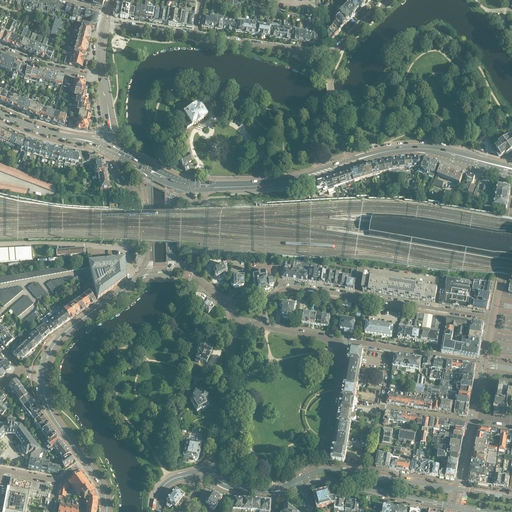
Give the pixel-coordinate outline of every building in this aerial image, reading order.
[(46,0),(43,0),(41,6),(40,12),(41,13),(43,13),(44,13),(45,11),(42,10),(43,7),(46,8),(48,0),(46,0)] [(348,2),(349,3),(358,12),(363,7),(356,0),(347,0),(348,2)] [(122,6),(120,16),(120,18),(121,18),(125,18),(128,19),(128,18),(129,17),(128,17),(130,8),(129,8),(130,6),(129,6),(129,2),(123,1),(123,3),(122,6)] [(117,2),(116,6),(113,15),(114,16),(115,17),(117,18),(118,17),(118,16),(120,16),(122,6),(123,3),(117,2)] [(346,6),(344,8),(353,17),(355,15),(358,12),(349,3),(348,2),(344,5),(346,6)] [(136,9),(135,19),(135,20),(145,21),(147,9),(147,8),(141,7),(141,6),(137,5),(137,7),(136,9)] [(147,9),(145,21),(148,22),(149,22),(150,23),(151,23),(152,23),(152,22),(153,22),(154,10),(152,10),(153,7),(151,7),(147,7),(147,9)] [(337,12),(339,13),(338,13),(339,14),(347,22),(347,21),(348,22),(353,17),(344,8),(343,7),(337,12)] [(152,22),(152,23),(152,22),(159,23),(161,8),(159,8),(155,8),(154,10),(153,22),(152,22)] [(171,12),(168,26),(177,27),(179,13),(179,11),(175,10),(171,10),(170,12),(171,12)] [(88,23),(87,25),(89,26),(93,27),(94,27),(96,28),(100,16),(99,15),(91,12),(89,20),(88,23)] [(186,28),(192,29),(195,13),(194,13),(194,12),(190,12),(190,15),(188,15),(186,28)] [(223,27),(222,30),(226,31),(226,32),(227,33),(229,33),(230,32),(231,32),(231,31),(235,32),(235,28),(236,28),(237,22),(226,20),(227,14),(224,13),(223,17),(223,20),(222,27),(223,27)] [(334,18),(335,19),(336,20),(343,27),(348,22),(347,21),(347,22),(339,14),(334,18)] [(201,27),(202,27),(208,28),(210,18),(210,15),(208,16),(208,18),(204,17),(203,17),(201,27)] [(210,18),(208,28),(215,29),(216,19),(217,16),(210,15),(210,18)] [(216,19),(215,29),(221,30),(222,30),(223,27),(222,27),(223,20),(223,17),(217,16),(216,19)] [(0,28),(0,42),(1,43),(5,33),(6,31),(4,30),(9,19),(5,17),(0,28)] [(57,38),(59,31),(62,19),(61,18),(57,17),(56,17),(51,33),(47,32),(47,33),(52,36),(57,38)] [(331,24),(332,25),(333,26),(339,32),(341,30),(341,29),(343,27),(336,20),(335,19),(330,23),(331,24)] [(244,23),(242,34),(242,33),(249,34),(249,35),(250,24),(251,20),(249,20),(248,24),(244,23)] [(250,24),(249,35),(256,36),(256,35),(257,25),(258,22),(252,21),(252,20),(251,20),(250,24)] [(257,25),(256,35),(260,36),(261,37),(260,37),(261,38),(263,39),(264,37),(265,37),(269,37),(269,38),(271,27),(271,26),(271,25),(272,23),(270,23),(270,20),(266,20),(265,25),(258,23),(258,25),(257,25)] [(5,33),(1,43),(8,46),(8,45),(8,44),(11,36),(17,22),(14,21),(9,32),(6,31),(5,33)] [(235,28),(235,32),(235,33),(242,34),(244,23),(237,22),(236,28),(235,28)] [(285,29),(283,40),(290,41),(290,39),(291,40),(292,31),(288,30),(288,28),(287,27),(288,22),(286,22),(285,28),(285,29)] [(8,44),(8,45),(10,46),(11,47),(12,48),(13,47),(14,47),(18,36),(16,35),(20,25),(16,23),(11,36),(8,44)] [(77,26),(76,29),(91,33),(91,32),(92,32),(92,31),(93,31),(94,27),(93,27),(89,26),(87,25),(83,24),(82,24),(80,23),(79,26),(77,26)] [(271,27),(269,38),(276,39),(278,28),(279,24),(272,23),(272,26),(271,26),(271,27)] [(299,32),(298,42),(304,43),(306,33),(306,30),(305,30),(302,29),(303,24),(300,23),(300,29),(299,32)] [(328,28),(328,30),(329,40),(330,40),(331,42),(332,42),(335,39),(335,38),(339,34),(339,33),(339,32),(333,26),(332,25),(331,24),(331,25),(328,28)] [(18,36),(14,47),(14,48),(16,49),(17,49),(20,50),(23,40),(28,28),(26,27),(25,29),(24,28),(21,37),(18,36)] [(278,28),(276,39),(283,40),(285,29),(285,28),(278,27),(278,28)] [(23,40),(20,50),(22,50),(22,51),(26,53),(26,52),(30,43),(30,41),(28,40),(32,29),(28,28),(23,40)] [(291,40),(291,41),(297,42),(298,42),(299,32),(300,29),(293,28),(292,31),(291,40)] [(91,33),(76,29),(75,29),(74,32),(77,32),(77,35),(89,39),(91,33)] [(30,43),(26,52),(28,53),(29,54),(31,55),(32,54),(36,43),(34,42),(36,35),(35,35),(36,33),(34,32),(33,34),(30,41),(30,43)] [(36,43),(32,54),(34,55),(33,56),(38,57),(42,45),(40,44),(42,37),(43,36),(40,34),(36,43)] [(76,38),(75,41),(88,45),(88,43),(89,44),(90,41),(89,41),(90,39),(89,39),(77,35),(74,34),(73,38),(76,38)] [(46,37),(42,45),(38,57),(40,57),(41,58),(43,59),(44,59),(48,50),(48,48),(46,47),(49,38),(46,37)] [(70,47),(86,51),(88,45),(75,41),(74,44),(71,43),(71,44),(63,42),(62,45),(66,46),(70,47)] [(66,48),(70,49),(70,50),(73,50),(72,53),(74,54),(85,57),(85,56),(86,56),(86,54),(86,53),(86,52),(86,51),(70,47),(66,46),(66,48)] [(48,50),(44,59),(45,59),(47,59),(47,60),(50,61),(51,61),(52,59),(53,59),(54,55),(53,54),(55,49),(54,49),(52,48),(49,47),(48,48),(48,50)] [(64,51),(63,54),(69,55),(69,56),(68,58),(66,57),(64,63),(65,63),(64,64),(71,66),(71,64),(82,67),(83,63),(84,62),(85,60),(84,59),(85,57),(74,54),(72,53),(64,51)] [(7,67),(5,71),(11,73),(12,71),(15,62),(14,61),(13,60),(12,61),(7,58),(5,63),(6,64),(5,66),(7,67)] [(15,62),(12,71),(11,73),(14,74),(12,78),(12,79),(11,80),(13,80),(11,85),(14,85),(17,76),(18,75),(18,73),(21,65),(18,63),(18,62),(17,62),(15,62)] [(18,73),(18,75),(17,76),(21,78),(22,76),(25,77),(27,68),(28,67),(25,66),(24,65),(23,64),(22,65),(21,65),(18,73)] [(25,77),(25,78),(24,80),(30,81),(31,79),(33,69),(30,69),(30,67),(28,67),(27,68),(25,77)] [(33,69),(31,79),(30,81),(36,83),(36,80),(38,71),(34,70),(33,69)] [(38,71),(36,80),(36,83),(35,85),(42,86),(42,84),(43,82),(45,72),(44,72),(41,71),(38,71)] [(45,72),(43,82),(42,84),(49,86),(49,83),(51,74),(47,73),(45,72)] [(51,74),(49,83),(49,86),(55,87),(55,85),(57,75),(54,74),(51,74)] [(57,75),(55,85),(55,87),(61,89),(62,86),(64,78),(64,77),(60,76),(57,75)] [(75,80),(72,90),(87,93),(87,92),(86,92),(87,88),(85,87),(86,81),(75,79),(75,80)] [(74,96),(74,97),(77,98),(88,100),(89,95),(86,95),(87,93),(72,90),(70,89),(70,92),(75,93),(74,96)] [(2,92),(0,97),(0,102),(0,103),(1,103),(2,103),(4,104),(8,94),(9,92),(3,90),(2,92)] [(8,94),(4,104),(5,105),(6,105),(7,106),(8,105),(10,106),(14,95),(9,92),(8,94)] [(14,95),(10,106),(10,107),(12,108),(13,108),(15,109),(19,98),(20,97),(14,95)] [(76,100),(75,104),(78,105),(89,107),(90,102),(88,102),(88,100),(77,98),(74,97),(72,96),(71,99),(76,100)] [(19,98),(15,109),(16,109),(16,110),(18,110),(19,110),(21,111),(25,101),(26,99),(20,97),(19,98)] [(25,101),(21,111),(22,111),(22,112),(25,113),(25,112),(27,113),(31,104),(32,102),(32,101),(26,99),(25,101)] [(32,102),(31,104),(27,113),(28,113),(28,114),(30,115),(31,115),(33,116),(38,104),(32,102)] [(38,104),(33,116),(34,116),(34,117),(36,118),(37,117),(39,118),(39,119),(40,119),(42,109),(43,107),(44,103),(38,102),(38,104)] [(77,111),(91,114),(92,110),(89,109),(89,107),(78,105),(75,104),(73,103),(73,107),(76,107),(75,111),(77,111)] [(184,113),(179,116),(184,124),(182,126),(181,125),(179,126),(180,128),(178,129),(179,142),(178,143),(178,146),(179,146),(179,155),(186,152),(186,142),(184,141),(183,132),(184,130),(185,129),(186,128),(187,129),(192,126),(196,123),(198,125),(204,120),(203,118),(208,116),(205,111),(208,109),(207,107),(204,109),(200,103),(184,112),(184,113)] [(42,109),(40,119),(40,120),(42,121),(43,120),(45,120),(49,108),(43,107),(42,109)] [(49,108),(45,120),(45,121),(46,122),(48,122),(49,122),(51,122),(55,110),(49,108)] [(55,110),(51,122),(51,123),(52,123),(52,124),(54,124),(55,124),(57,124),(61,112),(55,110)] [(91,114),(77,111),(75,111),(74,114),(79,115),(78,118),(89,121),(91,114)] [(61,112),(57,124),(58,126),(60,126),(61,126),(63,126),(64,126),(67,114),(61,112)] [(75,123),(74,129),(80,131),(80,130),(87,132),(88,126),(91,127),(92,122),(89,121),(78,118),(73,117),(73,120),(76,121),(77,120),(78,120),(78,123),(75,123)] [(7,131),(3,141),(2,143),(7,145),(8,143),(13,134),(11,133),(11,132),(9,131),(8,132),(7,131)] [(13,134),(8,143),(7,145),(13,148),(14,146),(18,137),(17,136),(16,135),(15,134),(14,134),(13,134)] [(18,137),(14,146),(13,148),(21,152),(21,151),(22,149),(25,139),(22,138),(22,137),(20,136),(19,137),(18,137)] [(25,139),(22,149),(21,151),(25,152),(24,157),(26,158),(27,153),(28,151),(31,141),(28,140),(28,139),(26,139),(25,140),(25,139)] [(499,152),(498,153),(497,155),(499,157),(500,157),(502,156),(506,153),(507,154),(511,151),(504,140),(499,143),(500,144),(496,147),(499,152)] [(31,141),(28,151),(27,153),(31,154),(30,156),(30,157),(30,159),(32,160),(33,155),(34,152),(37,143),(34,142),(34,141),(32,141),(31,141)] [(37,143),(34,152),(33,155),(39,156),(40,154),(43,145),(40,144),(40,143),(38,142),(37,143)] [(43,145),(40,154),(39,156),(43,157),(42,159),(42,162),(44,163),(45,158),(46,156),(49,146),(47,146),(46,145),(44,144),(43,145)] [(49,146),(46,156),(45,158),(51,160),(52,158),(55,148),(52,147),(52,146),(50,146),(49,146)] [(55,148),(52,158),(51,160),(56,161),(54,166),(57,167),(58,162),(59,160),(61,150),(59,149),(58,148),(56,148),(55,148)] [(61,150),(59,160),(58,162),(58,165),(62,165),(65,166),(65,164),(66,161),(68,151),(67,151),(65,151),(64,150),(62,149),(61,150)] [(68,151),(66,161),(65,164),(71,165),(72,162),(74,152),(73,152),(71,152),(70,151),(68,150),(68,151)] [(74,152),(72,162),(71,165),(75,165),(76,163),(78,164),(82,164),(82,161),(81,155),(81,154),(80,154),(77,153),(77,152),(74,152)] [(179,155),(178,156),(183,166),(184,166),(186,170),(186,171),(191,168),(189,163),(191,162),(188,155),(187,155),(186,152),(179,155)] [(82,155),(81,155),(82,161),(82,164),(83,164),(89,163),(91,163),(93,162),(98,161),(97,154),(92,155),(92,156),(91,156),(91,155),(89,153),(87,154),(86,155),(86,157),(84,157),(84,156),(82,155)] [(424,159),(419,173),(423,175),(423,176),(426,177),(432,162),(429,161),(429,159),(426,158),(424,159)] [(404,159),(398,160),(399,169),(400,172),(400,175),(401,180),(407,179),(406,168),(405,169),(405,159),(404,159)] [(98,161),(93,162),(91,163),(91,165),(92,169),(94,168),(105,167),(106,166),(105,164),(104,163),(104,162),(104,163),(103,160),(98,161)] [(398,160),(391,161),(392,170),(399,169),(398,160)] [(391,161),(384,163),(386,172),(392,170),(391,161)] [(434,163),(432,162),(426,177),(428,177),(429,176),(433,178),(435,175),(434,175),(439,163),(434,162),(434,163)] [(384,163),(377,164),(380,173),(386,172),(384,163)] [(377,164),(370,166),(373,176),(374,176),(375,179),(377,178),(376,176),(380,174),(380,173),(377,164)] [(442,164),(437,176),(445,178),(449,167),(442,164)] [(105,167),(94,168),(92,169),(93,173),(94,172),(95,175),(96,175),(108,173),(107,171),(108,170),(107,168),(107,167),(106,166),(105,167)] [(370,166),(364,168),(367,178),(373,176),(370,166)] [(449,167),(445,178),(452,181),(457,170),(449,167)] [(364,168),(357,170),(360,180),(367,178),(364,168)] [(357,170),(351,172),(354,182),(360,180),(357,170)] [(457,170),(452,181),(460,184),(462,177),(463,177),(464,175),(463,175),(464,173),(457,170)] [(351,172),(344,174),(347,184),(348,186),(355,184),(354,182),(351,172)] [(108,173),(96,175),(95,175),(96,179),(98,179),(99,181),(109,180),(108,177),(109,176),(109,174),(108,174),(108,173)] [(344,174),(338,176),(341,186),(342,188),(345,187),(346,190),(349,189),(348,186),(347,184),(344,174)] [(467,183),(464,191),(472,194),(474,191),(476,186),(472,185),(475,178),(468,175),(466,180),(465,180),(464,182),(467,183)] [(338,176),(331,178),(334,188),(341,186),(338,176)] [(331,178),(325,181),(328,190),(334,188),(331,178)] [(435,179),(432,185),(442,188),(444,182),(435,179)] [(109,180),(99,181),(99,182),(100,192),(106,191),(109,191),(108,189),(110,189),(109,183),(110,183),(110,181),(109,181),(109,180)] [(315,191),(315,192),(316,192),(316,193),(318,194),(319,194),(320,195),(324,193),(328,192),(328,190),(325,181),(315,184),(316,184),(314,185),(315,189),(317,188),(317,189),(316,189),(315,191)] [(494,192),(494,193),(509,195),(511,188),(510,188),(510,187),(498,185),(498,186),(496,185),(495,185),(495,186),(494,191),(494,192)] [(441,198),(444,198),(443,199),(460,202),(462,195),(455,194),(455,192),(445,190),(445,192),(442,192),(441,198)] [(509,195),(494,193),(496,193),(494,200),(508,202),(509,195)] [(474,195),(473,198),(472,204),(476,205),(478,199),(479,199),(480,197),(474,195)] [(494,200),(493,206),(506,209),(508,202),(494,200)] [(511,261),(511,234),(463,226),(437,221),(415,218),(400,216),(385,216),(373,215),(369,236),(386,239),(402,242),(422,246),(447,250),(472,255),(511,261)] [(132,263),(132,264),(136,265),(139,254),(134,253),(136,248),(131,246),(130,250),(132,250),(131,254),(133,255),(131,262),(132,262),(132,263)] [(0,262),(32,260),(31,247),(29,247),(0,248),(0,262)] [(124,259),(88,262),(89,268),(92,280),(97,300),(106,294),(105,294),(126,279),(124,259)] [(293,271),(292,280),(300,282),(301,272),(303,261),(296,261),(295,271),(293,270),(293,271)] [(301,272),(300,282),(308,283),(308,280),(309,273),(311,261),(303,261),(301,272)] [(309,281),(308,282),(317,283),(319,271),(320,263),(312,261),(309,281)] [(319,271),(317,283),(325,284),(327,269),(328,263),(321,262),(320,263),(319,271)] [(227,267),(225,264),(223,264),(213,269),(215,273),(214,274),(215,277),(217,277),(218,277),(218,278),(219,280),(220,281),(226,278),(224,274),(227,273),(225,269),(227,267)] [(283,271),(282,279),(292,280),(293,271),(293,270),(284,269),(283,271)] [(325,284),(325,285),(332,286),(333,279),(334,273),(335,270),(327,269),(325,284)] [(351,275),(348,274),(347,279),(346,284),(346,288),(345,289),(350,289),(354,290),(355,285),(356,281),(356,275),(357,270),(352,269),(351,275)] [(340,271),(335,270),(334,273),(333,279),(332,286),(335,286),(338,287),(339,281),(339,276),(340,273),(340,271)] [(258,274),(253,276),(253,280),(256,293),(269,290),(269,288),(273,287),(272,281),(271,281),(271,279),(267,280),(266,276),(265,271),(258,272),(258,274)] [(348,274),(340,273),(339,276),(339,281),(338,287),(340,287),(343,288),(343,287),(346,288),(346,284),(347,279),(348,274)] [(368,274),(364,273),(362,289),(364,289),(363,292),(435,303),(437,289),(422,286),(423,283),(419,282),(419,285),(367,277),(368,274)] [(233,282),(231,283),(231,285),(233,286),(233,287),(239,287),(239,286),(243,286),(243,278),(245,278),(245,274),(238,274),(238,276),(233,276),(233,282)] [(447,278),(446,286),(469,290),(470,282),(456,280),(447,278)] [(57,279),(55,281),(61,289),(63,287),(58,281),(57,279)] [(54,280),(52,282),(53,284),(54,286),(56,288),(58,291),(61,289),(55,281),(54,280)] [(474,281),(473,286),(473,292),(479,293),(490,295),(490,294),(492,284),(474,281)] [(468,305),(468,300),(470,300),(471,290),(469,290),(446,286),(445,296),(447,297),(446,304),(468,308),(469,305),(468,305)] [(11,288),(8,290),(11,293),(15,297),(17,295),(12,290),(11,288)] [(95,301),(88,291),(88,290),(83,294),(83,295),(90,305),(95,301)] [(474,303),(473,309),(486,311),(487,310),(489,304),(491,294),(490,294),(490,295),(479,293),(478,299),(483,301),(483,303),(484,303),(483,304),(474,303)] [(85,308),(90,305),(83,295),(83,294),(78,297),(78,298),(85,308)] [(3,297),(1,299),(6,305),(9,303),(4,297),(3,297)] [(74,302),(73,302),(80,312),(85,308),(79,299),(78,298),(77,299),(77,298),(73,301),(74,302)] [(203,303),(200,306),(208,313),(211,310),(213,312),(216,308),(214,306),(206,300),(203,303)] [(73,301),(68,305),(68,306),(75,315),(80,312),(73,302),(73,301)] [(511,303),(505,302),(498,344),(511,345),(511,303)] [(282,314),(283,316),(283,317),(291,319),(292,317),(294,316),(296,305),(283,303),(281,304),(280,307),(281,308),(281,309),(282,309),(281,309),(280,309),(280,310),(281,311),(282,310),(282,314)] [(63,308),(64,310),(70,319),(75,315),(68,306),(67,306),(67,305),(63,308)] [(55,313),(52,315),(60,327),(65,323),(59,315),(60,315),(58,313),(57,311),(54,308),(52,309),(55,313)] [(55,309),(58,313),(60,315),(59,315),(65,323),(70,319),(64,310),(63,308),(59,311),(57,308),(55,309)] [(303,318),(302,323),(309,324),(310,314),(303,312),(303,316),(301,316),(301,318),(303,318)] [(310,314),(309,324),(315,325),(317,315),(310,314)] [(415,314),(415,321),(416,321),(415,327),(414,330),(413,341),(420,342),(421,330),(422,330),(422,329),(416,328),(419,314),(416,314),(415,314)] [(45,316),(47,319),(55,330),(60,327),(52,315),(49,317),(47,315),(45,316)] [(317,315),(315,325),(320,326),(321,321),(323,321),(324,316),(323,316),(317,315)] [(433,316),(424,315),(422,329),(422,330),(431,331),(431,328),(433,316)] [(321,321),(320,326),(329,328),(330,317),(323,316),(324,316),(323,321),(321,321)] [(433,316),(431,328),(440,330),(442,318),(433,316)] [(40,321),(42,324),(44,326),(50,334),(55,330),(47,319),(45,317),(40,321)] [(339,318),(338,324),(341,324),(340,329),(353,331),(354,328),(356,328),(356,325),(355,325),(355,321),(349,320),(349,318),(343,317),(342,319),(339,318)] [(40,324),(38,326),(46,337),(50,334),(44,326),(42,324),(42,323),(38,318),(36,319),(39,323),(39,322),(40,324)] [(448,319),(446,327),(447,327),(459,329),(459,327),(460,321),(448,319)] [(367,324),(365,333),(379,335),(381,325),(366,322),(366,324),(367,324)] [(467,328),(470,329),(471,329),(483,331),(484,326),(484,325),(481,324),(476,323),(471,322),(470,326),(467,325),(467,328)] [(399,330),(398,338),(405,339),(405,340),(407,329),(407,326),(403,325),(403,323),(400,323),(399,328),(399,330)] [(33,328),(36,332),(41,339),(42,341),(46,337),(38,326),(37,324),(33,328)] [(2,326),(0,327),(0,335),(4,332),(9,327),(8,325),(4,328),(2,326)] [(387,325),(381,325),(379,335),(385,336),(387,325)] [(387,325),(385,336),(392,337),(393,329),(394,329),(394,327),(387,325)] [(407,326),(407,329),(405,340),(410,340),(413,341),(414,330),(415,327),(407,326)] [(431,331),(429,343),(438,344),(440,330),(431,328),(431,331)] [(4,332),(0,335),(0,341),(1,342),(11,334),(7,329),(4,332)] [(421,330),(420,342),(429,343),(431,331),(422,330),(421,330)] [(33,334),(30,336),(38,345),(42,341),(41,339),(36,333),(36,334),(35,332),(33,334)] [(458,334),(445,332),(442,352),(478,358),(481,342),(468,340),(463,339),(457,338),(458,334)] [(11,334),(1,342),(6,347),(9,344),(15,339),(12,336),(13,336),(11,334)] [(469,334),(468,340),(481,342),(482,336),(469,334)] [(27,339),(26,341),(27,342),(33,349),(38,345),(30,336),(29,336),(27,338),(27,339)] [(20,344),(21,345),(22,346),(29,353),(33,349),(27,342),(26,341),(25,340),(20,344)] [(16,348),(16,349),(24,358),(29,353),(22,346),(21,345),(18,347),(15,344),(13,346),(16,348)] [(198,354),(196,359),(195,361),(199,363),(200,360),(206,363),(208,358),(209,358),(210,356),(209,356),(212,351),(206,348),(205,346),(204,345),(202,346),(201,346),(198,345),(195,352),(197,353),(197,354),(198,354)] [(349,361),(351,362),(351,361),(358,362),(358,363),(361,363),(362,363),(364,363),(365,357),(363,357),(363,352),(363,351),(363,350),(362,349),(361,349),(352,348),(352,347),(351,347),(350,348),(349,349),(347,359),(347,360),(348,360),(348,361),(349,361)] [(16,348),(11,353),(19,362),(24,358),(16,349),(16,348)] [(404,356),(395,355),(392,370),(397,371),(398,367),(402,368),(404,356)] [(404,356),(402,368),(401,372),(402,372),(403,368),(406,368),(406,372),(410,372),(411,371),(411,369),(413,357),(404,356)] [(0,357),(0,364),(7,373),(6,372),(8,371),(11,369),(11,368),(8,364),(5,361),(1,357),(0,357)] [(413,357),(411,369),(411,371),(415,372),(419,373),(422,359),(413,357)] [(431,373),(429,378),(436,380),(439,360),(438,360),(434,359),(433,359),(432,369),(431,373)] [(436,380),(440,380),(443,381),(443,380),(444,371),(445,361),(439,360),(436,380)] [(348,367),(347,373),(359,375),(360,374),(364,375),(365,370),(360,369),(361,363),(358,363),(358,362),(351,361),(351,362),(349,361),(348,367)] [(444,379),(444,381),(443,387),(443,389),(441,389),(439,397),(447,398),(450,374),(451,374),(452,371),(452,369),(453,362),(448,362),(447,370),(445,370),(444,379)] [(463,364),(462,370),(462,373),(465,374),(475,375),(476,366),(463,364)] [(347,373),(345,384),(348,384),(348,385),(354,386),(358,386),(358,381),(360,381),(361,380),(361,377),(360,376),(359,375),(347,373)] [(419,374),(416,392),(423,393),(425,386),(426,379),(423,374),(419,374)] [(467,378),(467,377),(455,375),(454,382),(463,383),(473,384),(474,379),(467,378)] [(16,380),(8,386),(7,387),(8,389),(10,388),(12,391),(20,385),(16,380)] [(449,386),(461,388),(463,388),(472,390),(473,384),(463,383),(454,382),(449,381),(449,386)] [(342,397),(355,400),(357,392),(359,392),(360,387),(358,387),(358,386),(354,386),(348,385),(348,384),(345,384),(344,384),(343,389),(342,397)] [(20,385),(12,391),(14,394),(13,395),(14,397),(16,396),(23,390),(20,385)] [(461,393),(462,393),(471,395),(472,390),(463,388),(461,388),(449,386),(448,391),(454,392),(457,392),(461,393)] [(495,409),(494,412),(494,416),(505,418),(507,411),(508,404),(511,404),(511,405),(511,406),(511,393),(510,393),(510,391),(510,389),(498,387),(498,389),(496,402),(495,409)] [(197,388),(193,392),(195,395),(193,396),(194,399),(190,401),(197,412),(201,409),(202,410),(203,410),(205,409),(206,408),(206,407),(209,405),(205,399),(207,398),(207,397),(208,397),(208,396),(208,395),(208,394),(207,394),(206,394),(205,394),(204,394),(201,395),(197,388)] [(23,390),(16,396),(14,397),(16,399),(17,398),(19,401),(27,395),(23,390)] [(448,391),(447,396),(470,400),(471,395),(462,393),(461,393),(457,392),(457,395),(453,395),(454,392),(448,391)] [(0,414),(1,416),(10,406),(1,393),(0,393),(0,414)] [(27,395),(19,401),(23,406),(31,400),(27,395)] [(469,405),(470,400),(447,396),(447,398),(446,402),(461,404),(469,405)] [(339,410),(353,412),(354,410),(355,409),(355,408),(355,407),(354,406),(357,406),(358,400),(355,400),(342,397),(341,397),(339,410)] [(461,404),(446,402),(446,401),(444,401),(444,398),(441,398),(440,402),(439,412),(444,413),(459,415),(461,404)] [(31,400),(23,406),(21,407),(25,412),(27,411),(26,411),(27,411),(34,405),(31,400)] [(466,416),(467,416),(469,405),(461,404),(459,415),(466,416)] [(34,405),(27,411),(25,412),(27,416),(25,417),(26,419),(30,416),(38,410),(34,405)] [(38,410),(30,416),(31,418),(32,418),(34,421),(42,415),(38,410)] [(357,413),(340,410),(339,416),(338,422),(338,423),(351,425),(352,421),(355,422),(356,421),(357,419),(356,417),(357,413)] [(42,415),(34,421),(38,426),(45,420),(42,415)] [(423,426),(422,429),(421,442),(426,443),(428,430),(428,429),(430,419),(424,418),(423,426)] [(0,439),(5,434),(15,435),(17,438),(23,446),(20,448),(23,451),(26,455),(28,453),(34,449),(35,451),(35,452),(39,449),(39,448),(40,448),(40,447),(36,442),(33,438),(32,439),(22,425),(20,423),(14,422),(14,420),(8,420),(7,422),(1,422),(0,423),(0,439)] [(38,426),(35,428),(37,430),(39,428),(41,431),(49,426),(45,420),(38,426)] [(435,420),(434,430),(433,435),(431,447),(436,448),(438,435),(440,429),(440,427),(441,421),(435,420)] [(338,423),(336,434),(349,437),(351,426),(351,425),(338,423)] [(49,426),(41,431),(45,436),(53,430),(49,426)] [(478,434),(494,436),(501,437),(502,430),(479,427),(478,434)] [(446,435),(453,437),(463,438),(464,434),(455,433),(456,431),(449,429),(449,432),(444,431),(444,430),(440,429),(438,435),(445,436),(446,435)] [(53,430),(45,436),(49,441),(56,436),(53,431),(53,430)] [(500,440),(498,450),(505,451),(505,448),(508,431),(502,430),(501,437),(500,440)] [(335,441),(334,446),(336,446),(347,448),(349,437),(336,434),(335,441)] [(478,434),(477,440),(487,442),(498,444),(498,442),(491,441),(491,437),(493,437),(494,436),(478,434)] [(49,441),(47,443),(42,446),(40,447),(44,453),(51,448),(61,441),(56,436),(49,441)] [(438,439),(437,445),(461,449),(462,443),(438,439)] [(477,440),(473,461),(484,463),(495,465),(496,458),(484,456),(485,452),(486,450),(497,452),(497,449),(486,447),(487,442),(477,440)] [(61,441),(51,448),(49,450),(51,452),(53,450),(54,452),(56,450),(58,454),(66,448),(63,445),(61,441)] [(184,456),(183,462),(188,463),(189,457),(192,458),(193,459),(193,460),(194,460),(194,461),(195,461),(196,461),(196,460),(197,460),(197,459),(198,459),(199,454),(200,450),(201,444),(192,443),(188,442),(188,441),(187,441),(187,442),(186,447),(185,447),(184,455),(183,455),(183,456),(184,456)] [(387,446),(380,445),(376,467),(382,468),(385,454),(386,454),(387,446)] [(436,451),(447,453),(451,454),(459,455),(460,455),(461,449),(437,445),(436,451)] [(336,446),(334,446),(334,447),(333,447),(333,448),(331,458),(331,459),(332,460),(333,460),(343,462),(344,462),(344,461),(345,461),(345,460),(345,459),(346,459),(347,448),(336,446)] [(31,454),(28,470),(40,472),(43,460),(39,459),(39,455),(42,454),(44,454),(40,448),(39,448),(39,449),(35,452),(35,451),(31,454)] [(66,448),(58,454),(55,456),(56,458),(57,459),(60,456),(62,459),(70,454),(66,448)] [(413,459),(410,472),(416,473),(419,450),(417,450),(416,455),(414,455),(413,459)] [(444,459),(446,459),(449,460),(458,461),(460,455),(459,455),(451,454),(447,453),(436,451),(435,458),(441,458),(441,459),(444,459)] [(388,454),(385,454),(382,468),(390,469),(392,457),(388,456),(388,454)] [(68,465),(73,461),(73,460),(73,459),(72,458),(71,458),(69,455),(68,456),(62,460),(61,460),(59,462),(61,465),(62,464),(63,466),(64,467),(65,467),(66,467),(68,466),(68,465)] [(393,456),(392,457),(390,469),(397,470),(399,460),(396,459),(397,456),(393,456)] [(399,460),(397,470),(404,471),(406,459),(402,458),(402,460),(399,460)] [(406,460),(404,471),(410,472),(413,459),(409,458),(409,460),(406,460)] [(418,459),(416,473),(425,475),(428,461),(427,460),(422,459),(422,461),(421,461),(421,459),(418,459)] [(448,462),(447,466),(457,467),(458,461),(449,460),(446,459),(444,459),(443,462),(448,462)] [(43,460),(40,472),(41,471),(44,472),(44,471),(47,472),(49,461),(43,460)] [(428,461),(425,475),(432,476),(434,464),(434,463),(434,462),(428,461)] [(473,461),(471,468),(480,469),(482,470),(486,470),(494,472),(495,465),(484,463),(473,461)] [(434,463),(434,464),(432,476),(438,477),(440,467),(440,464),(438,463),(438,464),(434,463)] [(49,464),(47,472),(48,472),(50,473),(50,472),(57,474),(58,473),(58,472),(58,470),(59,467),(57,467),(58,466),(51,465),(51,464),(49,464)] [(442,468),(442,471),(456,473),(457,467),(447,466),(441,465),(441,468),(442,468)] [(471,468),(470,475),(476,476),(479,476),(479,478),(485,479),(488,477),(493,478),(494,472),(486,470),(482,470),(480,469),(471,468)] [(496,468),(493,484),(494,484),(494,485),(501,486),(502,477),(503,473),(503,469),(496,468)] [(61,485),(60,488),(67,489),(70,487),(78,497),(81,495),(84,498),(88,495),(89,497),(88,498),(89,499),(89,501),(97,503),(98,497),(94,492),(95,491),(91,485),(89,486),(81,475),(82,474),(81,472),(80,471),(76,474),(75,475),(70,479),(61,485)] [(439,477),(455,479),(456,473),(440,471),(439,477)] [(502,477),(501,486),(508,488),(510,472),(507,471),(507,474),(503,473),(502,477)] [(476,476),(470,475),(469,481),(492,485),(493,478),(488,477),(485,479),(479,478),(479,476),(476,476)] [(9,490),(4,511),(25,511),(29,494),(38,495),(38,496),(45,497),(46,497),(49,485),(10,478),(8,490),(9,490)] [(184,498),(183,497),(183,496),(185,495),(181,492),(179,490),(178,492),(174,490),(172,493),(172,494),(170,495),(169,497),(166,501),(168,502),(167,504),(167,506),(169,508),(172,506),(173,506),(175,507),(176,508),(178,505),(179,506),(183,501),(182,501),(184,498)] [(318,508),(319,507),(319,508),(333,504),(335,505),(336,504),(335,504),(336,499),(337,499),(336,498),(335,498),(331,498),(331,497),(330,497),(329,491),(328,491),(323,492),(320,493),(315,494),(315,495),(316,499),(317,503),(318,508)] [(205,501),(206,502),(206,503),(215,509),(222,498),(218,496),(219,494),(216,493),(216,494),(212,492),(208,499),(206,499),(205,501)] [(241,511),(243,499),(234,499),(233,506),(231,507),(231,509),(233,511),(232,511),(241,511)] [(243,499),(241,511),(250,511),(251,511),(252,500),(243,499)] [(335,505),(334,508),(344,510),(345,500),(337,499),(336,499),(335,504),(336,504),(335,505)] [(251,511),(255,511),(259,511),(261,501),(260,500),(252,500),(251,511)] [(347,500),(345,510),(344,511),(351,511),(353,501),(347,500)] [(259,511),(270,511),(271,510),(270,509),(269,509),(269,505),(269,502),(261,501),(259,511)] [(353,501),(351,511),(354,511),(357,511),(363,511),(364,508),(358,507),(359,502),(353,501)]
